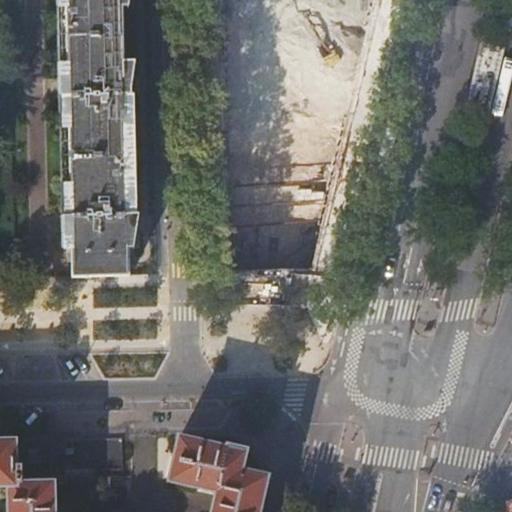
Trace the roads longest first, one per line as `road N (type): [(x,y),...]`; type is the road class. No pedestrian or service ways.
road 1 (residential): [(182,388),(173,0)]
road 2 (primary): [(461,0),(383,326)]
road 3 (residential): [(0,392),(182,388)]
road 4 (residential): [(182,388),(348,388)]
road 5 (residential): [(348,388),(312,511)]
road 6 (primary): [(419,511),(449,389)]
